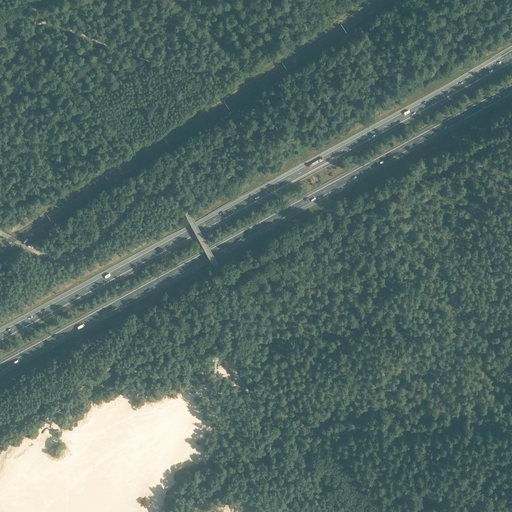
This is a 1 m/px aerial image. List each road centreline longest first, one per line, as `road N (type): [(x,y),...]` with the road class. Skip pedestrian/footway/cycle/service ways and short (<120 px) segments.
road 1 (motorway): [(0,369),(511,88)]
road 2 (motorway): [(511,57),(0,334)]
road 3 (unclassified): [(241,383),(226,286),(170,192),(139,194),(84,251),(67,257),(0,233)]
road 4 (track): [(36,19),(176,68),(220,69),(225,46),(180,0)]
road 5 (track): [(447,286),(500,353),(511,398)]
